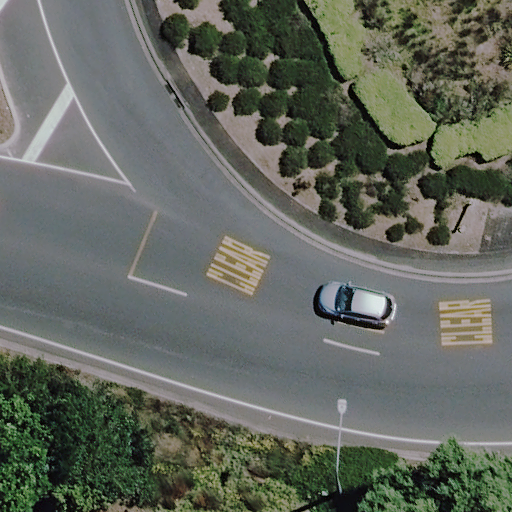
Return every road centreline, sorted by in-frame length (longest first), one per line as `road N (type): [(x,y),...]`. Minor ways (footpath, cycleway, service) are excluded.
road 1 (primary): [(208,295),(166,166),(111,63),(90,0)]
road 2 (primary): [(511,359),(389,357),(208,295)]
road 3 (primary): [(208,295),(0,241)]
